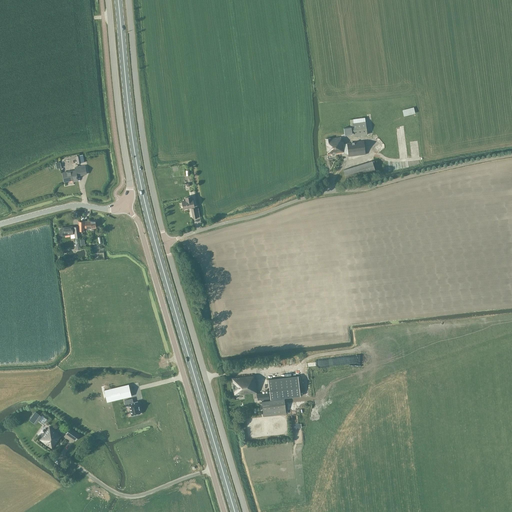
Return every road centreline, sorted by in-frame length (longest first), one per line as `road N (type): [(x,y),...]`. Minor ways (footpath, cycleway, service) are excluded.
road 1 (primary): [(234,511),(141,187),(118,0)]
road 2 (unclassified): [(165,242),(314,195),(511,155)]
road 3 (unclassified): [(122,203),(141,232),(223,511)]
road 4 (unclassified): [(245,511),(165,242)]
road 5 (unclassified): [(165,242),(139,118),(128,0)]
road 6 (tertiary): [(107,0),(129,181),(122,203)]
road 7 (tertiary): [(0,224),(67,206),(122,203)]
